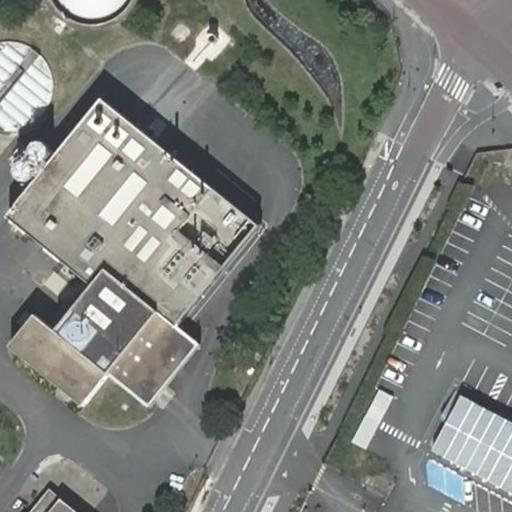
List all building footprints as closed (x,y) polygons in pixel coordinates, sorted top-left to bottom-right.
[(53,0),(54,0),(57,6),(62,11),(66,15),(72,19),(78,22),(84,24),(90,25),(97,26),(104,25),(110,24),(116,21),(122,18),(127,14),(132,9),(137,3),(138,0),(53,0)] [(95,287),(108,270),(179,327),(260,226),(103,100),(8,217),(95,287)] [(60,387),(72,396),(84,406),(111,375),(150,407),(200,344),(179,327),(108,270),(95,287),(58,333),(52,328),(36,315),(11,347),(60,387)] [(67,401),(72,396),(60,387),(55,392),(67,401)] [(511,421),(462,395),(432,451),(511,493),(511,421)] [(68,511),(60,505),(49,496),(36,511),(68,511)]
